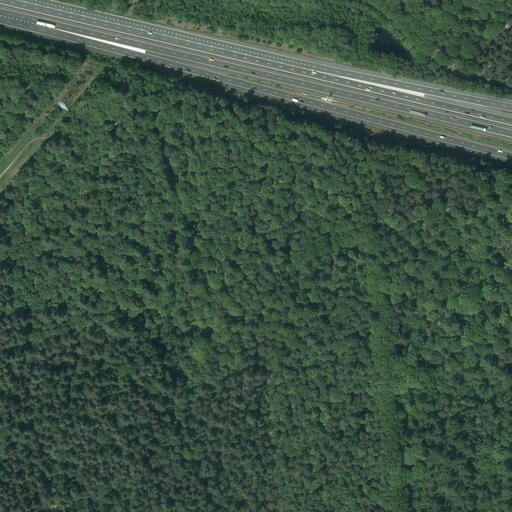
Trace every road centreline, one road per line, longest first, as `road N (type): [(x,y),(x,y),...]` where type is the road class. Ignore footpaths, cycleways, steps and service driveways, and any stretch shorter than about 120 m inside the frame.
road 1 (track): [(86,498),(145,476),(171,427),(177,392),(288,350),(296,338),(297,267),(249,122),(161,147)]
road 2 (track): [(511,184),(472,181),(203,291),(0,345)]
road 3 (motorway): [(47,27),(511,156)]
road 4 (motorway): [(47,27),(511,133)]
road 5 (motorway): [(311,71),(11,0)]
road 6 (track): [(401,511),(373,222)]
road 7 (unknown): [(474,511),(377,482),(321,504),(255,505),(250,511)]
road 8 (motorway): [(511,121),(311,71)]
road 9 (motorway): [(511,108),(311,71)]
road 10 (track): [(161,147),(0,196)]
road 11 (track): [(274,511),(266,357)]
road 12 (track): [(161,147),(213,287)]
road 13 (track): [(511,301),(386,352)]
